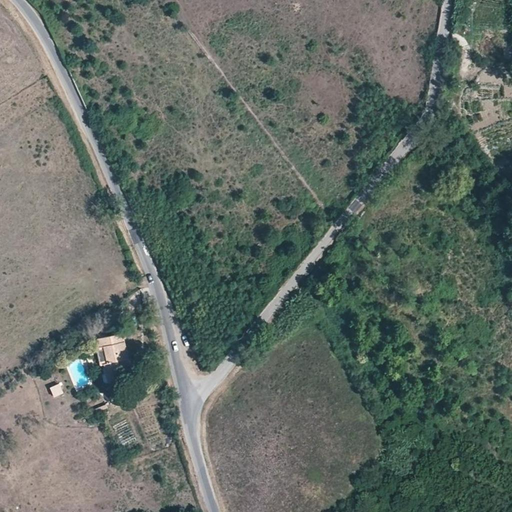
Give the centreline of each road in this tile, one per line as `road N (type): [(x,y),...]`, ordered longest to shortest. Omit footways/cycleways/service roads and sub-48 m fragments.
road 1 (unclassified): [(448,0),(428,117),(214,379),(184,399)]
road 2 (unclassified): [(184,399),(146,257),(43,29),(17,0)]
